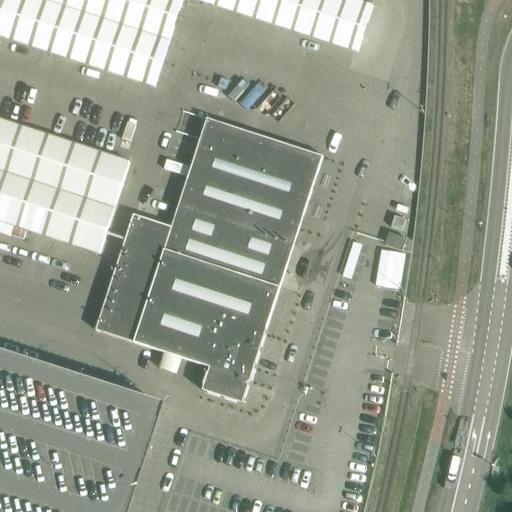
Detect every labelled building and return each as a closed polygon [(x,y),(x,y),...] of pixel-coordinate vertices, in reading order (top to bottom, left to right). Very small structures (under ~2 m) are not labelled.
[(375,8),(350,0),(0,0),(0,37),(155,88),(183,0),(190,0),(359,56),(375,8)] [(130,164),(0,121),(0,222),(100,256),(130,164)] [(207,121),(172,229),(134,217),(96,333),(211,370),(203,393),(243,406),(323,159),(207,121)] [(382,250),(378,286),(403,289),(407,253),(382,250)] [(0,511),(120,511),(158,401),(0,349),(0,511)]
